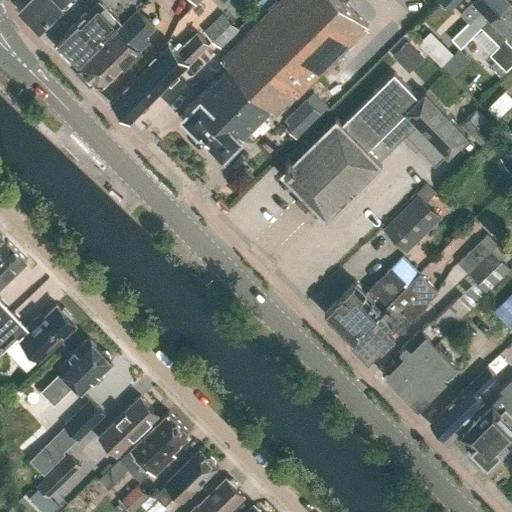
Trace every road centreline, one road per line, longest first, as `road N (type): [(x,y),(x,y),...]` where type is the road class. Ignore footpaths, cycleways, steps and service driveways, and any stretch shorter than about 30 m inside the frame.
road 1 (tertiary): [(463,511),(0,36)]
road 2 (residential): [(306,511),(0,196)]
